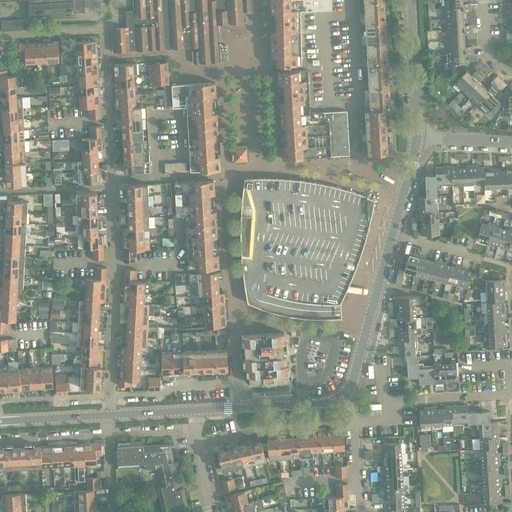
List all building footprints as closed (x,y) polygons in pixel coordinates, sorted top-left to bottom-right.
[(0,0),(0,1),(21,0),(28,0),(30,20),(75,17),(74,0),(0,0)] [(112,29),(113,52),(198,47),(199,52),(193,52),(194,63),(220,62),(218,24),(245,23),(244,6),(252,6),(251,0),(133,0),(134,11),(127,11),(128,28),(112,29)] [(331,0),(263,0),(264,44),(267,43),(267,55),(271,55),(271,58),(270,58),(270,68),(269,68),(269,71),(273,71),(273,66),(302,66),(301,54),(310,54),(309,11),(331,11),(331,0)] [(442,7),(442,9),(470,7),(470,3),(463,3),(462,0),(444,0),(445,6),(442,7)] [(385,2),(359,3),(360,14),(385,13),(385,2)] [(470,7),(442,9),(442,11),(445,10),(446,19),(464,18),(463,12),(471,11),(470,7)] [(385,13),(360,14),(360,25),(386,23),(385,13)] [(443,28),(443,30),(472,29),(471,24),(464,25),(464,18),(446,19),(446,28),(443,28)] [(386,23),(360,25),(361,36),(386,34),(386,23)] [(472,29),(443,30),(443,32),(446,32),(447,41),(465,40),(464,33),(472,33),(472,29)] [(386,34),(361,36),(361,46),(387,45),(386,34)] [(43,42),(36,43),(37,63),(46,63),(46,65),(48,65),(46,39),(43,39),(43,42)] [(50,39),(46,39),(48,65),(50,65),(49,63),(59,62),(58,41),(50,42),(50,39)] [(444,50),(444,52),(473,50),(473,46),(465,46),(465,40),(447,41),(447,50),(444,50)] [(74,52),(75,54),(100,52),(100,49),(97,49),(97,41),(76,42),(77,52),(74,52)] [(36,43),(18,44),(19,56),(25,55),(26,64),(37,63),(36,43)] [(387,45),(361,46),(362,57),(388,56),(387,45)] [(473,50),(444,52),(444,54),(448,53),(448,63),(445,63),(445,70),(456,67),(456,62),(466,62),(466,55),(473,54),(473,50)] [(100,52),(75,54),(75,55),(77,55),(78,64),(98,63),(98,56),(100,56),(100,52)] [(388,56),(362,57),(363,68),(388,67),(388,56)] [(467,70),(454,83),(461,90),(459,92),(460,93),(486,65),(481,61),(475,68),(477,70),(472,75),(467,70)] [(167,62),(153,63),(154,74),(155,85),(169,84),(167,62)] [(76,74),(76,75),(101,74),(101,70),(98,70),(98,63),(78,64),(78,74),(76,74)] [(111,73),(111,76),(137,75),(139,75),(138,64),(134,64),(113,65),(114,73),(111,73)] [(486,65),(460,93),(462,95),(464,92),(470,98),(483,85),(478,81),(483,76),(485,77),(491,70),(486,65)] [(388,67),(363,68),(363,79),(389,78),(388,67)] [(0,88),(19,87),(19,86),(16,86),(16,76),(7,76),(7,70),(0,70),(0,88)] [(278,96),(277,96),(277,100),(279,100),(281,131),(279,131),(279,135),(280,135),(281,143),(282,143),(283,159),(350,155),(347,111),(310,113),(308,70),(278,72),(279,88),(277,88),(278,96)] [(101,74),(76,75),(76,77),(78,77),(79,86),(99,85),(99,78),(102,77),(101,74)] [(137,75),(111,76),(111,80),(114,80),(114,87),(135,86),(134,77),(137,76),(137,75)] [(483,85),(470,98),(477,104),(475,107),(476,108),(502,80),(497,76),(491,83),(492,84),(487,90),(483,85)] [(389,78),(363,79),(364,90),(389,89),(389,78)] [(502,80),(476,108),(478,109),(480,107),(491,118),(499,110),(494,105),(499,100),(494,96),(499,90),(500,92),(507,85),(502,80)] [(216,83),(172,85),(173,108),(187,107),(191,172),(221,170),(220,154),(221,154),(220,146),(221,146),(221,142),(219,142),(217,111),(219,111),(219,107),(218,107),(218,99),(217,99),(216,83)] [(99,85),(79,86),(79,97),(100,96),(99,85)] [(112,94),(112,98),(138,96),(138,95),(135,95),(135,86),(114,87),(115,94),(112,94)] [(19,87),(0,88),(0,99),(2,99),(17,98),(17,97),(16,89),(19,89),(19,87)] [(389,89),(364,90),(364,101),(390,99),(389,89)] [(506,98),(503,105),(502,117),(510,118),(510,113),(511,112),(511,94),(509,95),(509,98),(506,98)] [(100,96),(79,97),(80,108),(88,108),(89,113),(101,113),(100,96)] [(138,96),(112,98),(112,101),(115,101),(116,109),(121,109),(123,109),(123,108),(136,107),(136,98),(138,98),(138,96)] [(0,104),(0,109),(23,108),(22,97),(17,97),(17,98),(2,99),(2,105),(0,104)] [(364,101),(365,111),(365,112),(383,111),(385,111),(391,111),(390,99),(364,101)] [(123,109),(121,109),(122,119),(147,118),(147,106),(136,107),(123,108),(123,109)] [(23,108),(0,109),(0,114),(3,115),(3,120),(23,119),(23,108)] [(360,111),(360,123),(389,121),(388,116),(386,116),(385,111),(383,111),(365,112),(365,111),(360,111)] [(147,118),(122,119),(122,130),(148,129),(147,118)] [(1,126),(1,131),(24,130),(23,119),(3,120),(3,126),(1,126)] [(389,121),(360,123),(361,133),(387,132),(386,126),(389,126),(389,121)] [(148,129),(122,130),(123,141),(148,140),(148,129)] [(24,130),(1,131),(1,136),(4,136),(4,142),(25,141),(24,130)] [(90,139),(82,139),(82,150),(103,149),(102,132),(90,133),(90,139)] [(387,132),(361,133),(362,144),(390,143),(390,138),(387,138),(387,132)] [(60,140),(52,140),(53,151),(61,151),(60,140)] [(148,140),(123,141),(123,152),(149,150),(148,140)] [(2,148),(2,153),(25,152),(25,141),(4,142),(5,148),(2,148)] [(390,143),(362,144),(362,155),(388,154),(388,148),(390,147),(390,143)] [(234,149),(231,149),(232,162),(234,162),(234,164),(247,164),(247,161),(249,161),(249,148),(246,149),(246,146),(233,147),(234,149)] [(82,150),(83,161),(98,160),(98,161),(104,161),(103,149),(82,150)] [(149,150),(123,152),(124,163),(150,161),(149,150)] [(25,152),(2,153),(2,158),(5,158),(5,164),(26,163),(25,152)] [(76,171),(76,172),(102,171),(101,167),(99,168),(98,161),(98,160),(83,161),(78,161),(78,171),(76,171)] [(150,161),(124,163),(125,174),(150,172),(150,161)] [(5,164),(6,175),(27,174),(26,163),(5,164)] [(466,168),(462,168),(463,185),(474,184),(473,165),(466,166),(466,168)] [(479,165),(473,165),(474,184),(484,184),(485,183),(484,172),(484,167),(479,168),(479,165)] [(457,166),(451,167),(452,183),(451,183),(451,185),(463,185),(462,168),(458,169),(457,166)] [(419,197),(420,213),(436,213),(436,212),(435,198),(440,197),(440,196),(438,196),(437,184),(451,183),(452,183),(451,167),(435,168),(436,175),(425,176),(426,197),(419,197)] [(485,183),(484,184),(484,188),(496,188),(495,169),(488,169),(488,172),(484,172),(485,183)] [(501,169),(495,169),(496,188),(506,187),(505,171),(501,171),(501,169)] [(102,171),(76,172),(76,174),(79,174),(79,184),(99,182),(99,175),(102,175),(102,171)] [(27,174),(6,175),(7,186),(27,185),(27,174)] [(253,180),(247,180),(245,187),(244,198),(243,209),(242,220),(242,231),(241,238),(241,245),(242,252),(242,259),(242,265),(243,271),(244,279),(245,287),(246,295),(248,303),(266,310),(285,316),(305,319),(325,320),(328,320),(332,320),(342,320),(342,311),(340,282),(350,284),(353,277),(355,271),(358,264),(360,257),(363,248),(366,240),(368,231),(370,222),(372,217),(373,211),(374,205),(375,199),(370,197),(366,195),(361,194),(356,193),(349,190),(343,189),(334,186),(325,185),(316,183),(311,182),(300,181),(293,180),(286,180),(279,180),(272,179),(266,179),(253,180)] [(214,181),(209,181),(174,183),(176,216),(186,216),(189,270),(219,268),(218,252),(219,252),(219,244),(220,244),(219,240),(217,240),(216,209),(218,209),(217,205),(216,205),(216,197),(215,197),(214,181)] [(127,185),(128,196),(148,196),(148,184),(127,185)] [(76,193),(77,205),(97,204),(97,193),(76,193)] [(148,196),(128,196),(128,207),(148,206),(148,196)] [(7,200),(7,212),(27,213),(28,202),(7,200)] [(97,204),(77,205),(77,215),(98,215),(97,204)] [(128,207),(128,218),(149,217),(148,206),(128,207)] [(27,213),(7,212),(6,222),(27,224),(27,213)] [(436,213),(420,213),(420,220),(422,220),(423,224),(439,223),(438,212),(436,212),(436,213)] [(75,225),(75,226),(101,226),(101,222),(98,222),(98,215),(77,215),(77,225),(75,225)] [(128,218),(129,228),(144,228),(144,229),(149,229),(149,217),(128,218)] [(3,228),(3,233),(26,234),(27,224),(6,222),(6,228),(3,228)] [(439,223),(423,224),(423,229),(421,229),(421,236),(440,235),(439,223)] [(480,242),(487,244),(493,224),(488,223),(487,225),(481,223),(477,239),(480,240),(480,242)] [(493,224),(487,244),(495,246),(495,244),(498,245),(503,229),(497,228),(497,225),(493,224)] [(101,226),(75,226),(75,228),(78,228),(78,238),(83,237),(98,236),(98,229),(101,229),(101,226)] [(123,228),(124,239),(150,239),(150,238),(144,239),(144,229),(144,228),(129,228),(123,228)] [(503,229),(498,245),(501,246),(500,248),(508,250),(511,235),(511,229),(509,228),(508,231),(503,229)] [(26,234),(3,233),(3,238),(5,238),(5,244),(25,245),(26,234)] [(83,237),(83,248),(92,248),(92,254),(104,253),(104,236),(98,236),(83,237)] [(150,239),(124,239),(124,257),(136,256),(136,250),(150,250),(150,239)] [(2,250),(2,255),(25,256),(25,245),(5,244),(5,250),(2,250)] [(404,271),(415,274),(420,256),(414,254),(413,256),(408,255),(404,271)] [(25,256),(2,255),(1,260),(4,260),(4,266),(24,267),(25,256)] [(420,256),(415,274),(425,277),(430,261),(425,260),(426,257),(420,256)] [(430,261),(425,277),(436,279),(441,261),(435,260),(434,262),(430,261)] [(441,261),(436,279),(446,282),(451,267),(446,265),(447,263),(441,261)] [(451,267),(446,282),(457,285),(462,267),(455,265),(455,268),(451,267)] [(1,272),(0,277),(24,278),(24,267),(4,266),(4,272),(1,272)] [(462,267),(457,285),(468,288),(472,272),(467,271),(468,269),(462,267)] [(196,283),(196,285),(222,283),(221,280),(219,280),(218,272),(198,273),(198,283),(196,283)] [(95,279),(86,279),(86,290),(106,291),(107,274),(95,273),(95,279)] [(125,275),(125,281),(124,293),(145,294),(145,282),(137,282),(137,276),(125,275)] [(24,278),(0,277),(0,282),(3,282),(3,287),(3,288),(18,288),(18,289),(23,289),(24,278)] [(486,281),(486,292),(505,291),(504,284),(502,284),(502,280),(499,280),(493,280),(486,281)] [(43,282),(43,290),(52,290),(53,282),(43,282)] [(222,283),(196,285),(196,286),(198,286),(199,296),(204,295),(219,294),(219,287),(222,287),(222,283)] [(0,298),(20,299),(20,298),(17,298),(18,289),(18,288),(3,288),(3,287),(0,286),(0,298)] [(86,290),(85,300),(85,301),(100,302),(105,302),(106,291),(86,290)] [(505,291),(486,292),(487,302),(503,302),(503,297),(505,297),(505,291)] [(145,294),(124,293),(123,304),(129,304),(144,304),(145,294)] [(202,304),(202,306),(228,304),(228,301),(225,301),(225,293),(219,294),(204,295),(205,304),(202,304)] [(399,304),(399,308),(415,307),(415,296),(396,297),(396,304),(399,304)] [(20,299),(0,298),(0,309),(17,310),(17,301),(20,301),(20,299)] [(77,310),(77,311),(102,313),(103,309),(100,309),(100,302),(85,301),(85,300),(80,300),(79,310),(77,310)] [(503,302),(487,302),(487,313),(506,312),(506,306),(503,306),(503,302)] [(39,304),(39,312),(48,312),(49,305),(39,304)] [(126,309),(125,314),(149,315),(149,304),(144,304),(129,304),(128,309),(126,309)] [(228,304),(202,306),(203,307),(205,307),(205,316),(205,317),(226,315),(226,308),(228,308),(228,304)] [(397,313),(397,319),(416,318),(415,307),(399,308),(399,313),(397,313)] [(0,309),(0,326),(7,327),(8,321),(16,321),(17,310),(0,309)] [(102,313),(77,311),(77,313),(79,313),(79,322),(99,323),(99,316),(102,316),(102,313)] [(506,312),(487,313),(488,324),(504,323),(504,319),(506,319),(506,312)] [(149,315),(125,314),(125,319),(128,319),(128,325),(158,327),(158,323),(148,322),(149,315)] [(205,317),(205,316),(203,316),(203,318),(206,318),(206,328),(227,327),(226,319),(229,319),(229,315),(226,315),(205,317)] [(416,318),(397,319),(398,325),(400,325),(400,330),(416,329),(416,318)] [(76,332),(76,333),(101,335),(102,331),(99,331),(99,323),(79,322),(78,332),(76,332)] [(504,323),(488,324),(489,335),(507,334),(507,327),(505,327),(504,323)] [(124,331),(124,336),(148,337),(148,330),(158,331),(158,327),(128,325),(127,331),(124,331)] [(398,334),(398,341),(415,340),(417,340),(416,329),(400,330),(400,334),(398,334)] [(101,335),(76,333),(76,335),(78,335),(77,345),(83,345),(83,344),(98,345),(98,338),(101,338),(101,335)] [(244,347),(241,347),(241,352),(248,352),(249,358),(243,358),(244,368),(246,368),(247,376),(249,376),(250,383),(264,382),(264,380),(265,380),(266,385),(273,385),(272,379),(274,379),(274,382),(288,381),(288,374),(290,373),(289,364),(287,364),(286,356),(284,356),(283,343),(285,342),(285,333),(241,336),(242,345),(244,345),(244,347)] [(507,334),(489,335),(489,350),(503,349),(502,345),(506,345),(505,340),(508,340),(507,334)] [(148,337),(124,336),(124,341),(127,341),(126,347),(142,348),(147,349),(148,337)] [(16,339),(7,340),(8,345),(8,351),(17,351),(16,339)] [(415,340),(398,341),(399,357),(407,357),(408,378),(419,377),(419,385),(435,384),(434,367),(433,367),(419,368),(418,356),(420,356),(420,355),(415,355),(415,340)] [(80,354),(80,355),(105,356),(106,353),(103,353),(103,345),(98,345),(83,344),(83,345),(82,354),(80,354)] [(118,354),(118,358),(143,359),(144,357),(141,357),(142,348),(126,347),(121,347),(121,354),(118,354)] [(216,350),(205,351),(206,371),(217,371),(216,350)] [(227,350),(216,350),(217,371),(228,370),(227,350)] [(205,351),(194,352),(195,372),(206,371),(205,351)] [(183,352),(172,353),(174,376),(179,376),(179,373),(184,373),(183,352)] [(194,352),(183,352),(184,373),(195,372),(194,352)] [(174,376),(172,353),(161,353),(162,374),(169,373),(169,376),(174,376)] [(105,356),(80,355),(80,357),(82,357),(82,366),(102,367),(102,360),(105,360),(105,356)] [(143,359),(118,358),(118,361),(120,361),(120,369),(141,369),(141,360),(143,360),(143,359)] [(451,364),(445,364),(446,381),(449,381),(449,383),(457,382),(456,361),(451,362),(451,364)] [(433,365),(433,367),(434,367),(435,384),(443,383),(443,381),(446,381),(445,364),(439,365),(439,362),(434,363),(434,365),(433,365)] [(82,366),(81,377),(101,378),(102,367),(82,366)] [(41,367),(30,368),(31,391),(36,391),(36,388),(41,388),(42,388),(41,367)] [(52,367),(41,367),(42,388),(41,388),(42,391),(47,390),(47,388),(53,387),(52,367)] [(30,368),(19,369),(20,389),(26,389),(26,392),(31,391),(30,368)] [(0,390),(9,390),(8,369),(0,369),(0,390)] [(19,369),(8,369),(9,390),(20,389),(19,369)] [(120,369),(119,380),(119,386),(131,386),(131,380),(140,381),(141,369),(120,369)] [(56,384),(62,383),(68,383),(67,375),(56,375),(56,384)] [(101,378),(81,377),(80,388),(101,389),(101,378)] [(468,405),(452,406),(453,422),(468,422),(468,426),(469,426),(469,424),(482,423),(482,438),(499,438),(498,422),(490,422),(490,411),(468,413),(468,405)] [(445,409),(441,409),(442,425),(454,425),(453,422),(452,406),(445,406),(445,409)] [(431,426),(430,407),(424,408),(424,410),(419,410),(420,427),(431,426)] [(437,407),(430,407),(431,426),(442,425),(441,409),(437,409),(437,407)] [(310,431),(311,436),(312,452),(321,451),(321,454),(323,453),(321,428),(318,428),(318,431),(310,431)] [(325,428),(321,428),(323,453),(324,453),(324,451),(333,450),(332,430),(325,430),(325,428)] [(344,429),(332,430),(333,450),(345,450),(344,429)] [(297,437),(290,438),(291,458),(300,458),(300,460),(302,460),(300,434),(297,435),(297,437)] [(304,434),(300,434),(302,460),(303,460),(303,457),(313,457),(312,452),(311,436),(304,437),(304,434)] [(282,435),(279,436),(280,461),(282,461),(282,459),(291,458),(290,438),(282,438),(282,435)] [(280,461),(279,436),(275,436),(275,439),(267,439),(269,460),(278,459),(279,461),(280,461)] [(480,438),(481,449),(497,449),(497,444),(499,444),(499,438),(482,438),(480,438)] [(261,441),(250,443),(255,463),(266,461),(261,441)] [(70,445),(63,445),(64,466),(73,465),(73,468),(75,468),(73,442),(70,442),(70,445)] [(77,442),(73,442),(75,468),(76,467),(76,465),(85,465),(84,444),(77,445),(77,442)] [(117,443),(117,452),(118,469),(144,467),(144,469),(158,469),(162,487),(157,488),(162,511),(189,511),(184,488),(180,489),(170,445),(143,446),(143,442),(117,443)] [(48,446),(41,447),(42,467),(52,466),(52,469),(53,469),(52,443),(48,443),(48,446)] [(55,443),(52,443),(53,469),(55,469),(55,466),(64,466),(63,445),(55,446),(55,443)] [(85,465),(97,464),(96,456),(102,455),(102,443),(84,444),(85,465)] [(239,446),(240,448),(244,466),(255,463),(250,443),(239,446)] [(385,450),(385,455),(401,454),(400,443),(382,444),(382,451),(385,450)] [(239,446),(229,448),(234,468),(244,466),(240,448),(239,446)] [(19,448),(19,450),(20,468),(31,468),(30,447),(19,448)] [(41,447),(30,447),(31,468),(42,467),(41,447)] [(0,469),(9,469),(8,448),(0,448),(0,469)] [(19,448),(8,448),(9,469),(20,468),(19,450),(19,448)] [(234,468),(229,448),(218,451),(223,471),(234,468)] [(497,449),(481,449),(481,460),(500,459),(499,453),(497,453),(497,449)] [(383,459),(383,466),(402,465),(401,454),(385,455),(385,459),(383,459)] [(500,459),(481,460),(482,471),(498,470),(498,466),(500,466),(500,459)] [(402,465),(383,466),(384,472),(386,472),(386,476),(402,475),(402,465)] [(498,470),(482,471),(482,482),(501,481),(501,474),(498,474),(498,470)] [(384,481),(384,487),(403,486),(402,475),(386,476),(386,481),(384,481)] [(222,481),(223,487),(235,484),(234,479),(222,481)] [(501,481),(482,482),(483,493),(499,492),(499,487),(501,487),(501,481)] [(98,501),(97,497),(94,497),(94,489),(99,489),(99,483),(87,484),(87,490),(74,491),(74,500),(72,501),(72,502),(98,501)] [(235,484),(223,487),(224,492),(236,490),(235,484)] [(403,486),(384,487),(385,494),(387,493),(387,498),(404,497),(403,486)] [(228,507),(233,506),(248,502),(245,491),(225,496),(228,507)] [(499,492),(483,493),(484,504),(502,503),(502,496),(500,496),(499,492)] [(3,502),(3,506),(29,504),(28,503),(26,503),(25,493),(5,494),(6,502),(3,502)] [(337,496),(323,497),(324,508),(329,508),(344,507),(344,508),(349,508),(349,496),(337,496)] [(385,502),(386,509),(402,508),(402,509),(404,508),(404,497),(387,498),(388,502),(385,502)] [(253,511),(258,511),(264,509),(262,499),(253,501),(253,500),(248,502),(233,506),(234,511),(253,511)] [(98,501),(72,502),(72,504),(74,504),(74,511),(88,511),(95,511),(95,504),(98,504),(98,501)]
